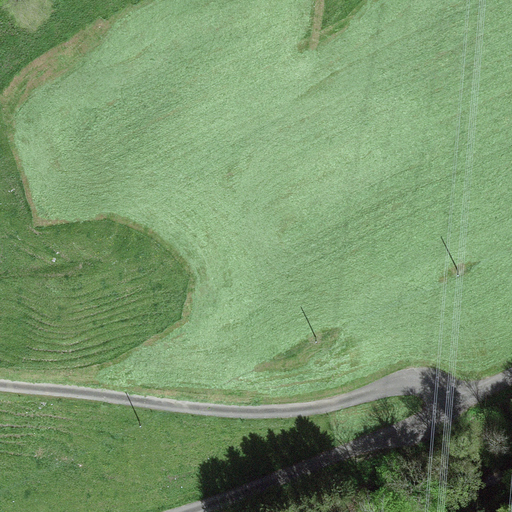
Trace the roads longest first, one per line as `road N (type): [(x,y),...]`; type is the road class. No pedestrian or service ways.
road 1 (unclassified): [(0,383),(245,410),(307,408),(415,384),(443,395),(453,409)]
road 2 (unclassified): [(192,511),(453,409)]
